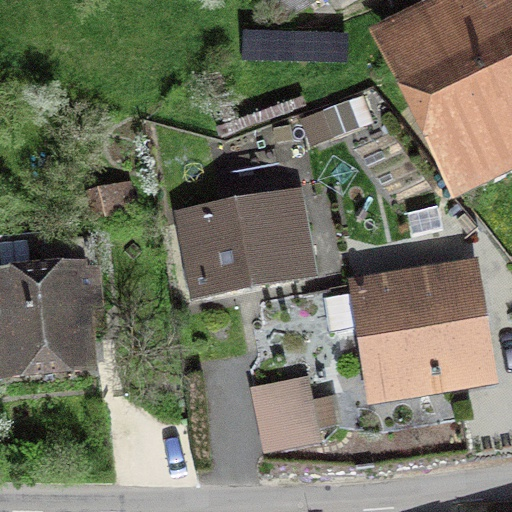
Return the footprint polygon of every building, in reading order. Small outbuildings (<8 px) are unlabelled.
[(260,0),(277,29),(328,0),(260,0)] [(452,206),(511,177),(511,0),(436,0),(369,32),(452,206)] [(297,121),(309,151),(375,125),(364,96),(297,121)] [(278,147),(293,143),(289,126),(273,130),(278,147)] [(273,146),(227,155),(234,195),(281,187),(273,146)] [(343,175),(358,190),(368,180),(353,164),(343,175)] [(128,183),(84,193),(91,223),(135,213),(128,183)] [(192,306),(318,283),(301,191),(175,214),(192,306)] [(498,390),(477,262),(349,282),(352,298),(320,303),(325,339),(356,334),(368,411),(498,390)] [(0,388),(100,381),(94,315),(105,314),(102,265),(0,273),(0,388)] [(250,391),(264,459),(321,447),(318,433),(342,428),(335,395),(311,400),(307,379),(250,391)]
